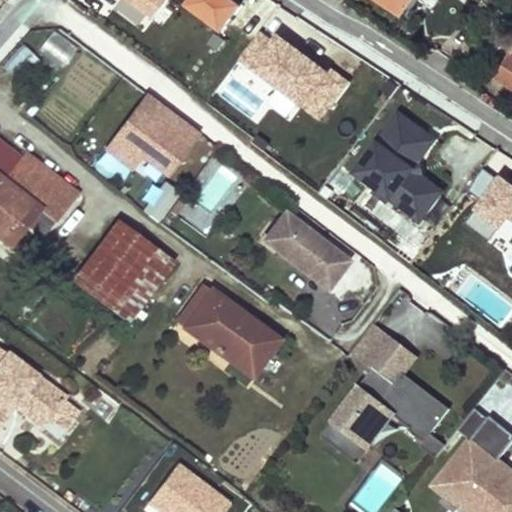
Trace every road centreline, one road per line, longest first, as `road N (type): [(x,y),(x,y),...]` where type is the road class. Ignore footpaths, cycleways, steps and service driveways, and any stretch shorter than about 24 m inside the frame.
road 1 (unknown): [(0,109),(282,324)]
road 2 (residential): [(307,0),(511,128)]
